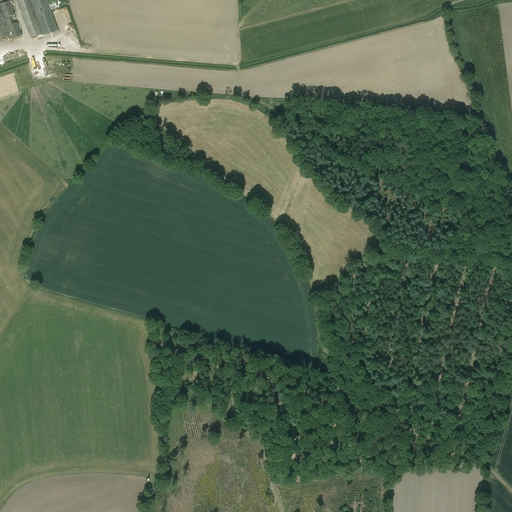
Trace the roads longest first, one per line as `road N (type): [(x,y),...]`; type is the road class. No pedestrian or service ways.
road 1 (track): [(511,493),(326,351),(315,317)]
road 2 (track): [(235,63),(47,48)]
road 3 (track): [(282,511),(272,457),(277,441),(293,425),(380,389)]
